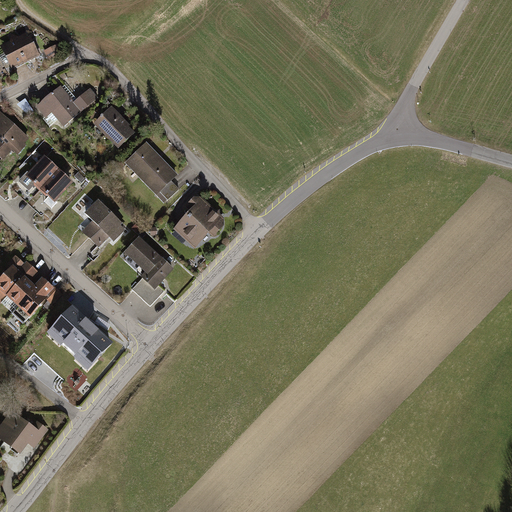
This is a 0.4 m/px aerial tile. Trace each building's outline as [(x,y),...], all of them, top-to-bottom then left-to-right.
[(9,45),(0,49),(0,51),(10,74),(38,61),(26,37),(18,41),(11,37),(9,45)] [(50,114),(62,128),(98,99),(90,88),(73,101),(61,86),(35,106),(44,118),(50,114)] [(34,111),(25,99),(19,104),(28,116),(34,111)] [(0,111),(0,155),(5,159),(14,148),(19,151),(31,137),(0,111)] [(113,111),(93,128),(118,155),(137,137),(113,111)] [(147,146),(124,167),(163,207),(179,192),(173,186),(179,180),(147,146)] [(60,170),(45,156),(26,176),(42,191),(60,170)] [(60,170),(42,191),(56,203),(74,182),(60,170)] [(71,208),(81,216),(83,219),(87,216),(92,221),(81,231),(98,249),(109,238),(112,242),(126,230),(98,201),(93,205),(92,203),(94,200),(85,192),(71,208)] [(187,219),(172,233),(191,254),(208,239),(212,244),(223,234),(222,223),(203,202),(194,203),(182,214),(187,219)] [(139,237),(125,254),(146,272),(142,276),(157,289),(175,267),(139,237)] [(17,308),(30,319),(56,290),(43,278),(35,286),(31,282),(39,273),(26,262),(24,264),(15,255),(6,265),(10,269),(0,279),(0,303),(12,314),(17,308)] [(112,346),(73,309),(49,335),(62,348),(64,346),(76,357),(75,359),(88,372),(112,346)] [(34,447),(49,429),(38,420),(32,427),(13,412),(0,427),(0,439),(20,455),(29,443),(34,447)]
